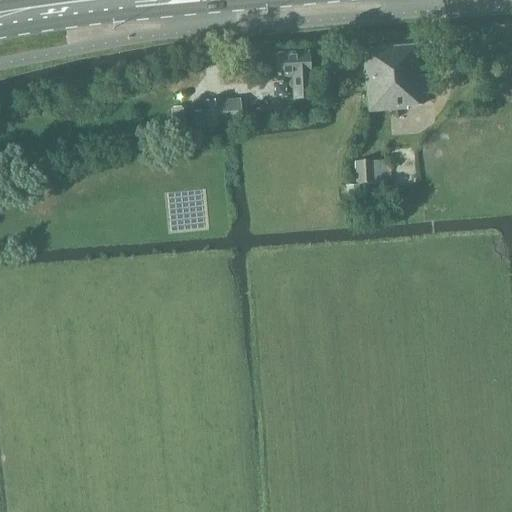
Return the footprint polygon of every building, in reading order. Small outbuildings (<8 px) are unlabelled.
[(362,52),(368,114),(406,112),(406,109),(419,108),(419,107),(421,107),(421,95),(427,94),(427,77),(418,77),(414,48),(362,52)] [(271,77),(277,77),(292,76),(293,99),(293,100),(310,99),(308,54),(275,55),(275,56),(270,56),(265,59),(261,63),(262,71),(266,75),(271,77)] [(286,100),(281,106),(281,112),(294,112),(293,100),(293,99),(286,100)] [(240,100),(232,101),(207,103),(209,127),(242,124),(240,100)] [(359,187),(386,185),(385,162),(354,163),(355,187),(359,187)] [(360,204),(359,187),(355,187),(345,187),(346,205),(360,204)]
